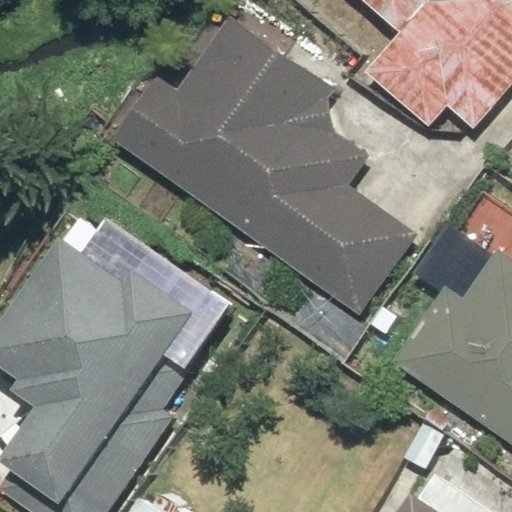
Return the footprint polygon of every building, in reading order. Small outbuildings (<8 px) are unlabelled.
[(458,115),(484,141),(511,111),(511,0),(381,0),(417,34),(380,72),(442,132),(458,115)] [(165,77),(121,137),(372,321),(431,240),(364,191),(391,154),(335,112),(354,86),(245,7),(184,91),(165,77)] [(194,368),(234,310),(162,261),(155,272),(86,226),(5,346),(71,391),(3,491),(34,511),(128,511),(216,383),(194,368)] [(511,253),(502,246),(417,360),(511,429),(511,253)] [(197,511),(166,490),(150,511),(197,511)] [(451,511),(424,494),(411,511),(451,511)]
